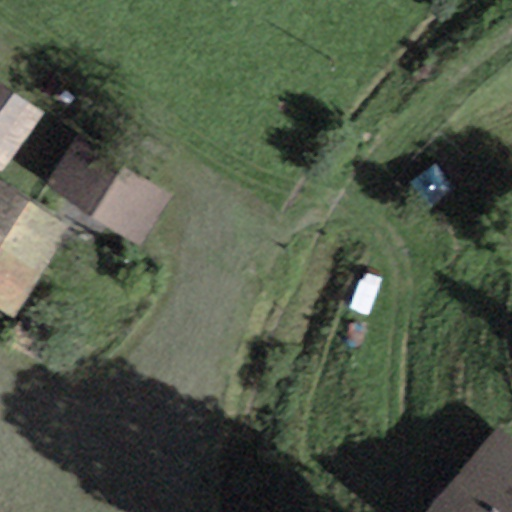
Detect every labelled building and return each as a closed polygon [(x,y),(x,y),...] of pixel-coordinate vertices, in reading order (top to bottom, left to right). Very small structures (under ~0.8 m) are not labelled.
[(0,90),(0,149),(28,112),(0,90)] [(80,143),(60,174),(135,223),(155,192),(80,143)] [(0,289),(1,290),(54,212),(2,180),(0,182),(0,289)] [(24,315),(12,339),(36,351),(48,327),(24,315)] [(434,510),(435,511),(511,511),(511,479),(510,482),(482,457),(434,510)]
